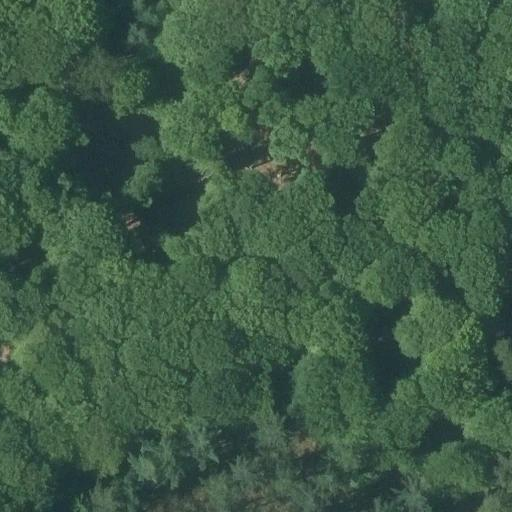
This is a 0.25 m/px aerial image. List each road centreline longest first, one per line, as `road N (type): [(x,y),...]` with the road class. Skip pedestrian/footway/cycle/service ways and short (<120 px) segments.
road 1 (track): [(0,267),(252,278),(452,306)]
road 2 (track): [(413,0),(457,177),(472,296)]
road 3 (track): [(511,429),(452,306)]
